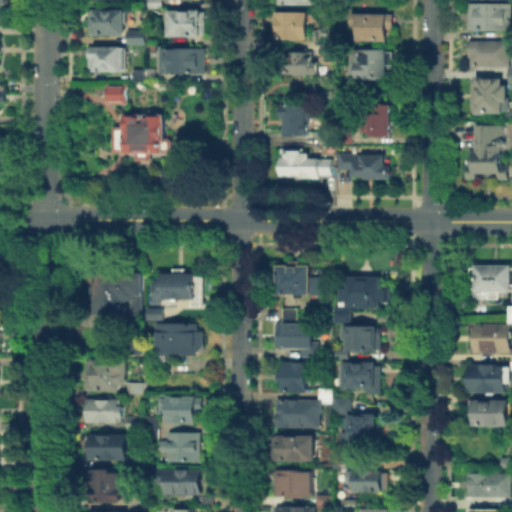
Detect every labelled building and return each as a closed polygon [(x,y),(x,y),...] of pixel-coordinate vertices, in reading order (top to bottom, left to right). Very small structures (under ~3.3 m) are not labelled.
[(511,29),(469,29),(469,1),(511,1),(511,29)] [(89,8),(94,8),(94,7),(128,7),(128,22),(126,22),(126,34),(95,34),(95,33),(89,33),(89,8)] [(169,35),(168,8),(205,8),(205,34),(169,35)] [(310,15),(310,40),(280,40),(280,15),(310,15)] [(361,40),(362,17),(392,17),(392,40),(361,40)] [(146,28),(146,42),(128,43),(128,28),(146,28)] [(336,30),(336,56),(321,56),(321,30),(336,30)] [(470,65),(470,56),(468,56),(468,38),(510,38),(510,65),(470,65)] [(127,44),(127,69),(88,69),(88,44),(127,44)] [(160,72),(160,46),(207,46),(207,72),(160,72)] [(361,75),(361,52),(387,52),(386,75),(361,75)] [(291,55),(315,55),(315,75),(291,75),(291,55)] [(133,79),(133,67),(146,67),(147,79),(133,79)] [(503,76),(503,83),(507,82),(507,99),(502,99),(502,111),(487,111),(487,112),(475,112),(475,106),(471,106),(471,80),(476,80),(475,75),(488,75),(488,76),(503,76)] [(106,102),(106,83),(128,83),(128,102),(106,102)] [(312,108),(312,135),(287,135),(287,108),(312,108)] [(369,135),(369,108),(392,108),(391,135),(369,135)] [(166,112),(166,136),(168,136),(169,136),(170,137),(171,139),(171,140),(172,147),(171,149),(170,150),(169,150),(167,151),(163,151),(163,152),(153,152),(153,159),(135,159),(135,151),(114,151),(114,124),(123,124),(123,112),(166,112)] [(472,164),(471,148),(476,148),(476,123),(504,122),(505,143),(501,146),(501,163),(507,163),(507,177),(497,177),(497,171),(475,171),(475,176),(465,176),(465,164),(472,164)] [(321,143),(321,130),(338,130),(338,143),(321,143)] [(0,169),(0,132),(9,132),(10,147),(4,147),(4,169),(0,169)] [(284,154),(318,154),(318,160),(334,160),(334,177),(284,177),(284,154)] [(342,156),(390,156),(390,179),(369,179),(369,175),(342,175),(342,156)] [(312,263),(312,275),(321,275),(322,292),(307,293),(307,297),(296,297),(296,293),(278,293),(277,263),(312,263)] [(475,290),(475,287),(470,287),(470,267),(475,267),(475,263),(511,263),(511,290),(499,290),(499,297),(487,297),(487,290),(475,290)] [(154,300),(154,278),(161,278),(161,271),(173,271),(173,267),(184,267),(184,271),(203,271),(203,304),(192,304),(192,297),(164,297),(164,300),(154,300)] [(128,315),(95,315),(95,297),(93,297),(93,284),(95,284),(95,271),(143,271),(143,313),(131,313),(131,301),(128,301),(128,315)] [(348,299),(339,299),(339,286),(348,286),(348,274),(382,274),(382,285),(391,285),(391,300),(381,300),(381,304),(348,304),(348,299)] [(334,305),(334,321),(351,321),(351,305),(334,305)] [(147,318),(147,306),(164,306),(164,318),(147,318)] [(282,306),(282,319),(297,319),(297,306),(282,306)] [(279,321),(313,320),(313,340),(318,340),(319,354),(302,354),(302,346),(279,346),(279,344),(275,344),(275,324),(279,324),(279,321)] [(199,321),(199,328),(205,328),(205,344),(199,344),(199,354),(155,354),(155,321),(199,321)] [(473,350),(473,347),(470,347),(470,326),(473,326),(473,322),(510,322),(510,350),(473,350)] [(344,323),(376,323),(376,325),(380,325),(380,347),(376,347),(376,348),(346,348),(346,337),(344,337),(344,323)] [(132,352),(132,335),(144,335),(144,352),(132,352)] [(335,347),(335,356),(349,355),(349,347),(335,347)] [(129,390),(85,390),(86,351),(129,351),(129,380),(146,380),(146,393),(129,393),(129,390)] [(282,359),(311,359),(312,379),(308,379),(308,390),(283,390),(283,380),(277,380),(277,370),(283,370),(282,359)] [(343,386),(343,360),(376,360),(376,363),(382,363),(382,391),(367,391),(367,386),(343,386)] [(467,391),(468,362),(505,362),(505,364),(510,365),(510,381),(505,381),(505,391),(494,391),(494,393),(486,393),(486,391),(467,391)] [(323,401),(323,397),(320,397),(320,393),(333,393),(333,401),(323,401)] [(197,409),(197,421),(167,421),(167,409),(161,409),(161,396),(167,396),(167,394),(203,394),(203,409),(197,409)] [(121,396),(121,404),(126,404),(126,417),(121,417),(121,421),(87,421),(87,395),(121,396)] [(334,411),(334,395),(352,396),(352,411),(334,411)] [(277,425),(277,397),(320,397),(323,397),(323,401),(323,425),(277,425)] [(508,398),(508,425),(467,425),(467,398),(508,398)] [(339,445),(339,427),(345,427),(344,416),(348,416),(348,412),(379,412),(379,420),(381,420),(381,434),(378,434),(378,445),(339,445)] [(128,427),(128,414),(143,414),(143,427),(128,427)] [(146,438),(146,414),(159,414),(159,438),(146,438)] [(168,430),(203,430),(203,459),(168,460),(168,452),(165,452),(165,441),(168,441),(168,430)] [(91,458),(91,446),(88,446),(88,435),(91,435),(91,432),(130,432),(130,458),(91,458)] [(317,433),(317,460),(278,460),(278,458),(273,458),(273,433),(317,433)] [(511,466),(499,466),(499,455),(511,455),(511,466)] [(348,456),(348,467),(334,467),(334,457),(348,456)] [(132,458),(132,466),(147,465),(147,458),(132,458)] [(93,499),(93,484),(89,484),(89,476),(92,476),(92,467),(113,467),(113,470),(122,471),(122,487),(124,487),(124,499),(93,499)] [(165,492),(165,480),(160,480),(160,468),(203,468),(203,492),(165,492)] [(315,468),(315,493),(276,493),(276,468),(315,468)] [(347,468),(384,469),(384,471),(390,471),(389,487),(383,487),(383,489),(355,489),(355,482),(347,482),(347,468)] [(468,494),(468,471),(511,471),(511,495),(468,494)] [(317,503),(317,492),(333,492),(333,503),(317,503)] [(213,493),(213,502),(197,502),(197,493),(213,493)] [(342,497),(357,497),(357,505),(341,504),(342,497)]
